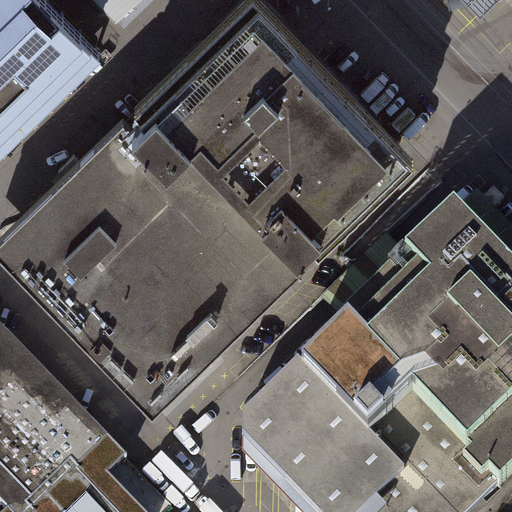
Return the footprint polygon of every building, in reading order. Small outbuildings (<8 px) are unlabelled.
[(0,0),(0,143),(100,49),(52,0),(0,0)] [(99,0),(119,20),(129,10),(139,0),(99,0)] [(0,230),(0,240),(75,318),(329,72),(267,9),(171,101),(161,91),(134,118),(125,110),(0,230)] [(75,318),(156,400),(311,250),(301,240),(400,145),(329,72),(75,318)] [(297,361),(243,414),(242,434),(318,511),(467,511),(511,468),(511,263),(455,204),(342,313),(348,319),(300,365),(297,361)] [(159,511),(168,503),(0,330),(0,504),(7,511),(159,511)]
